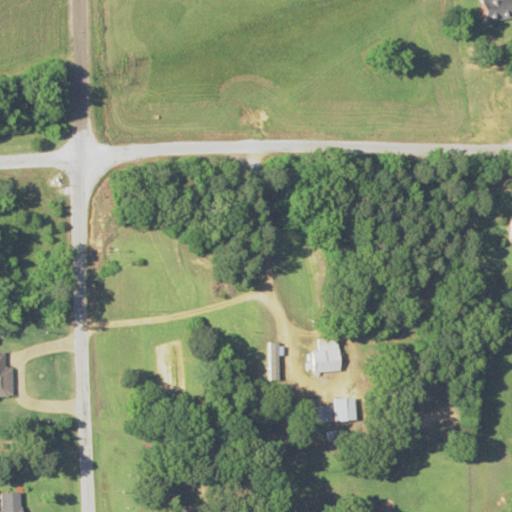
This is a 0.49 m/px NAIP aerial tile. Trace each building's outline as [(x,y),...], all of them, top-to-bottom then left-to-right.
[(511,0),(481,0),(485,22),(511,18),(511,0)] [(502,242),(511,242),(511,219),(502,219),(502,242)] [(306,351),(306,372),(334,372),(334,338),(313,338),(313,351),(306,351)] [(276,387),(275,369),(276,369),(276,354),(265,355),(267,387),(276,387)] [(340,397),(325,397),(325,406),(306,406),(306,422),(340,422),(340,397)] [(386,461),(397,461),(397,448),(386,448),(386,461)] [(0,511),(11,511),(11,493),(0,493),(0,511)]
